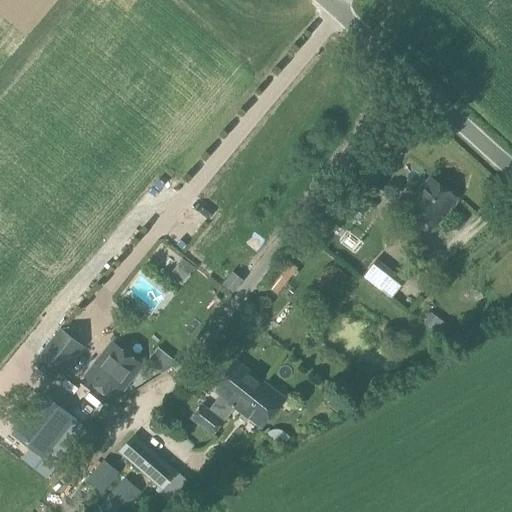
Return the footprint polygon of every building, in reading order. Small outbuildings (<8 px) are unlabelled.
[(352,226),(367,205),(361,200),(371,185),(355,174),(329,209),(352,226)] [(432,228),(455,198),(430,179),(407,209),(432,228)] [(224,180),(210,198),(222,207),(237,190),(224,180)] [(326,211),(313,228),(326,237),(339,221),(326,211)] [(278,295),(298,269),(288,261),(268,288),(278,295)] [(150,278),(141,270),(138,274),(147,281),(150,278)] [(122,301),(146,319),(157,306),(132,288),(122,301)] [(61,373),(83,347),(62,329),(40,354),(61,373)] [(117,402),(142,366),(112,342),(85,378),(117,402)] [(262,427),(284,399),(236,362),(214,391),(220,395),(210,409),(202,404),(190,420),(214,438),(236,407),(262,427)] [(44,459),(75,419),(42,395),(12,434),(44,459)] [(90,445),(101,430),(84,416),(72,431),(90,445)] [(174,500),(190,482),(160,458),(134,434),(119,453),(174,500)] [(103,493),(119,474),(103,461),(88,480),(103,493)] [(124,511),(141,493),(123,479),(95,511),(124,511)] [(52,511),(39,501),(29,511),(52,511)]
